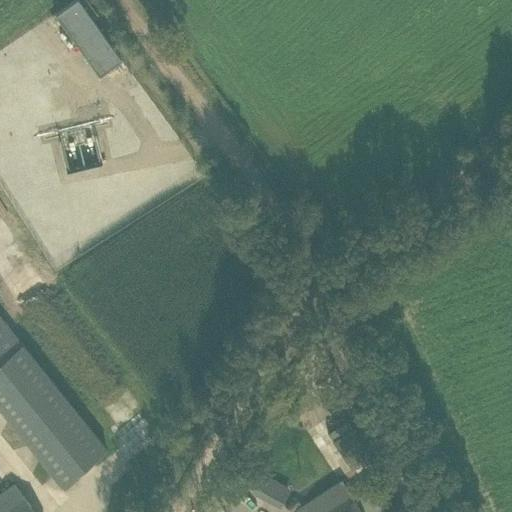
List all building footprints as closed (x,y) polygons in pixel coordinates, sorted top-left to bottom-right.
[(121,58),(79,0),(71,0),(54,12),(98,74),(121,58)] [(150,188),(157,200),(192,181),(185,169),(150,188)] [(0,315),(0,359),(21,342),(0,315)] [(21,342),(0,359),(0,407),(61,484),(106,448),(21,342)] [(298,511),(381,511),(385,510),(369,485),(352,496),(340,478),(296,507),(298,511)] [(36,511),(14,484),(0,495),(0,511),(36,511)]
